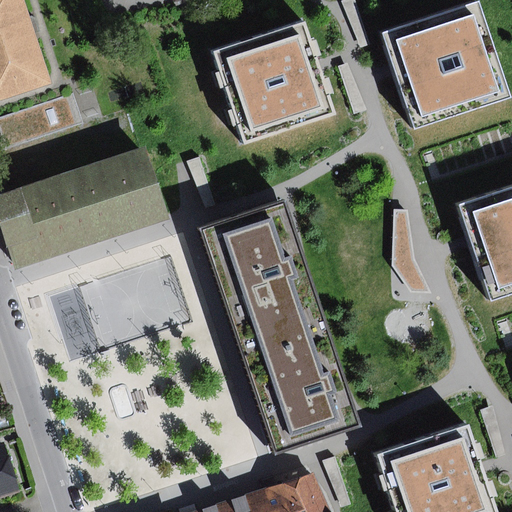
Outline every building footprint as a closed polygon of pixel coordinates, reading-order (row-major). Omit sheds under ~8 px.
[(23,0),(0,0),(0,100),(51,84),(23,0)] [(473,1),(378,34),(391,72),(410,128),(506,95),(473,1)] [(302,20),(210,52),(242,145),(334,114),(317,67),(302,20)] [(74,94),(0,119),(0,133),(1,136),(6,150),(84,123),(74,94)] [(148,149),(0,196),(0,229),(13,270),(171,220),(148,149)] [(511,184),(452,205),(466,243),(485,299),(511,290),(511,184)] [(239,343),(323,315),(306,264),(285,201),(201,230),(239,343)] [(408,210),(395,210),(392,266),(411,293),(432,293),(415,260),(408,210)] [(323,315),(239,343),(255,391),(276,453),(361,424),(345,377),(323,315)] [(6,417),(0,419),(0,429),(9,427),(6,417)] [(461,423),(371,454),(390,511),(491,511),(477,472),(461,423)] [(3,443),(0,444),(0,500),(23,493),(11,455),(8,456),(3,443)] [(216,507),(217,511),(333,511),(316,473),(216,507)]
